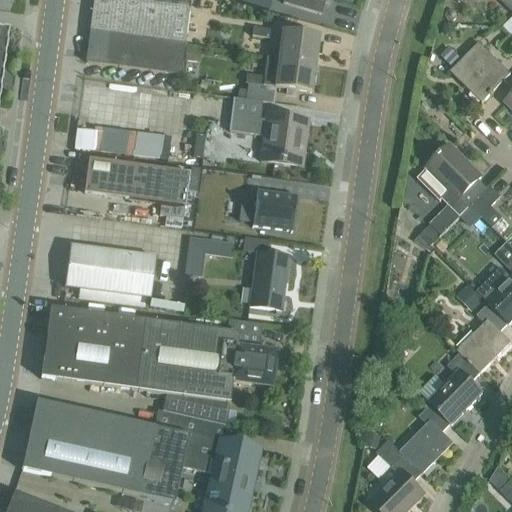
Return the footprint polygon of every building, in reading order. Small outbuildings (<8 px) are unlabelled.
[(99,0),(93,0),(89,32),(184,44),(188,11),(99,0)] [(180,0),(99,0),(188,11),(189,3),(180,0)] [(283,0),(282,6),(320,18),(324,4),(328,5),(329,0),(283,0)] [(511,0),(497,0),(511,14),(511,0)] [(252,29),(251,38),(269,41),(270,32),(252,29)] [(89,32),(85,64),(180,76),(184,44),(89,32)] [(281,33),(278,60),(314,65),(318,38),(281,33)] [(479,46),(473,51),(450,74),(481,105),(510,77),(479,46)] [(238,90),(237,98),(272,104),(274,89),(311,94),(314,65),(278,60),(278,61),(266,59),(263,79),(246,76),(245,85),(247,86),(246,92),(238,90)] [(234,100),(230,129),(229,134),(264,139),(261,159),(301,164),(307,122),(267,116),(266,122),(259,121),(262,104),(272,106),(272,104),(237,98),(237,101),(234,100)] [(486,191),(478,182),(480,179),(449,148),(427,171),(454,198),(446,206),(459,219),(470,209),(469,207),(486,192),(486,191)] [(200,211),(204,178),(88,162),(84,195),(200,211)] [(489,188),(486,191),(486,192),(469,207),(470,209),(478,217),(479,217),(492,230),(502,220),(490,209),(500,199),(489,188)] [(255,207),(241,205),(239,223),(252,225),(251,230),(253,230),(253,228),(290,233),(290,235),(291,235),(296,198),(295,198),(295,199),(258,194),(258,193),(256,192),(255,207)] [(470,209),(459,219),(456,222),(464,231),(478,217),(470,209)] [(215,233),(215,248),(240,249),(241,234),(215,233)] [(288,258),(266,255),(268,243),(244,240),(242,253),(256,255),(249,309),(280,313),(288,258)] [(496,259),(506,268),(511,274),(511,277),(486,303),(488,305),(508,326),(511,322),(511,251),(508,247),(496,259)] [(154,260),(70,249),(64,288),(78,290),(77,302),(144,310),(145,299),(149,300),(154,260)] [(486,304),(489,306),(477,318),(485,326),(457,354),(460,357),(479,376),(510,345),(499,334),(508,325),(508,326),(488,305),(486,303),(486,304)] [(50,310),(40,380),(165,397),(161,413),(226,428),(232,383),(238,336),(226,334),(226,335),(50,310)] [(228,322),(226,334),(238,336),(232,383),(270,389),(275,355),(263,353),(259,346),(262,327),(228,322)] [(479,376),(460,357),(448,369),(455,377),(428,404),(431,407),(430,407),(450,426),(451,426),(482,395),(470,384),(479,376)] [(153,429),(36,403),(28,438),(145,463),(153,429)] [(450,426),(430,407),(419,419),(426,427),(399,454),(421,476),(421,477),(453,446),(441,434),(450,426)] [(156,413),(153,429),(145,463),(138,497),(146,499),(142,511),(167,511),(170,505),(173,505),(181,469),(212,476),(204,511),(245,511),(258,453),(224,445),(228,429),(226,428),(161,413),(161,414),(156,413)] [(145,463),(28,438),(21,472),(138,497),(145,463)] [(376,455),(390,469),(397,477),(370,504),(377,511),(407,511),(424,496),(412,485),(421,476),(399,454),(388,443),(376,455)] [(497,469),(495,472),(488,482),(511,505),(511,481),(511,482),(497,469)] [(61,511),(14,493),(6,511),(61,511)] [(132,511),(133,506),(119,503),(117,511),(132,511)]
